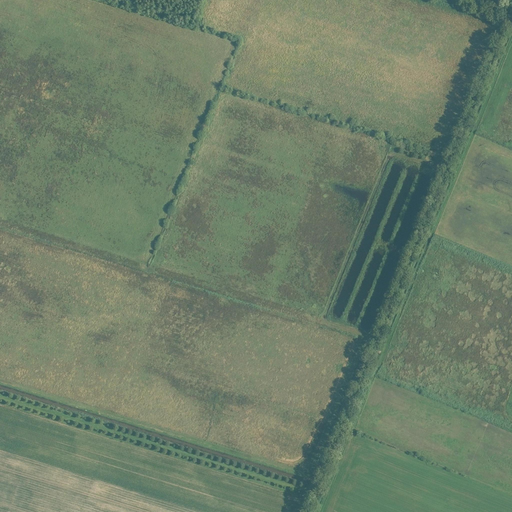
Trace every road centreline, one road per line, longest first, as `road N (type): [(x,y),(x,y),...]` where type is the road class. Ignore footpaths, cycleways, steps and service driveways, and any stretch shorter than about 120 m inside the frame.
road 1 (track): [(509,15),(378,336)]
road 2 (track): [(376,344),(308,511)]
